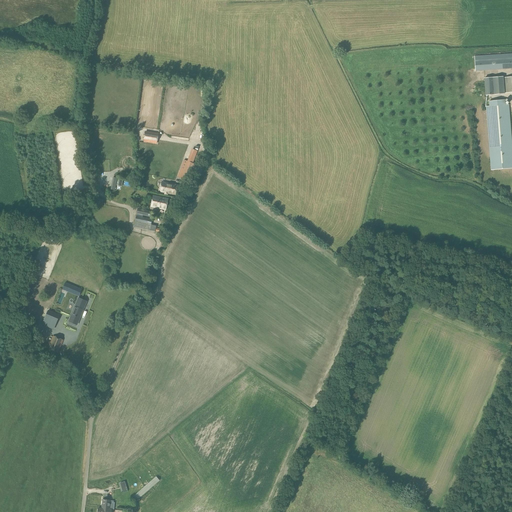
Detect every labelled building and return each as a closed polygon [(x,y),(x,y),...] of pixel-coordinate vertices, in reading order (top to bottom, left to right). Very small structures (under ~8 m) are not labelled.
[(511,51),(474,54),(475,61),(475,69),(476,71),(484,71),(511,68),(511,51)] [(511,77),(503,78),(503,94),(511,93),(511,77)] [(511,168),(511,152),(509,105),(505,105),(505,100),(489,102),(489,106),(486,107),(491,170),(511,168)] [(157,144),(158,135),(146,133),(144,141),(157,144)] [(192,149),(187,161),(184,160),(178,177),(191,182),(197,165),(193,163),(197,151),(192,149)] [(168,195),(168,193),(175,194),(177,186),(162,183),(161,191),(164,192),(164,195),(168,195)] [(160,200),(161,197),(153,196),(151,207),(159,209),(160,200)] [(160,200),(159,209),(166,210),(168,199),(161,197),(160,200)] [(66,280),(48,283),(49,290),(67,287),(66,280)] [(75,293),(77,288),(70,285),(68,290),(75,293)] [(78,323),(87,302),(78,298),(69,320),(78,323)] [(48,311),(42,325),(48,327),(51,319),(57,321),(59,316),(48,311)] [(53,336),(47,349),(58,353),(64,340),(53,336)] [(134,503),(160,480),(156,476),(130,499),(134,503)] [(102,509),(110,509),(111,501),(102,500),(102,509)]
